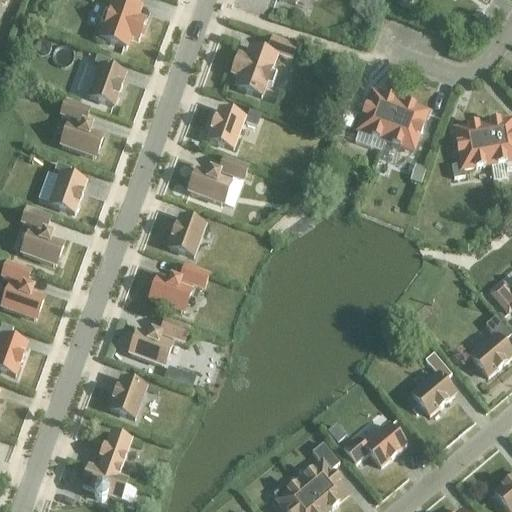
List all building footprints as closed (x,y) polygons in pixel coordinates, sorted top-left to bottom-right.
[(105,29),(101,42),(126,51),(130,40),(138,43),(144,25),(136,22),(140,11),(115,2),(110,15),(109,15),(105,14),(100,26),(105,28),(105,29)] [(246,63),(238,60),(232,77),(240,80),(236,92),(261,101),(266,87),(267,88),(267,87),(272,89),(276,76),(271,74),(277,57),(292,62),(296,51),(272,42),(268,54),(269,54),(268,58),(250,51),(246,63)] [(125,79),(107,73),(111,64),(96,58),(92,70),(99,73),(88,101),(113,110),(117,99),(118,99),(121,90),(125,79)] [(381,156),(386,144),(399,106),(393,104),(394,103),(385,100),(385,101),(372,96),(366,111),(365,110),(362,119),(363,119),(354,146),(381,156)] [(71,122),(61,149),(95,162),(102,140),(90,136),(91,132),(82,129),(84,126),(89,113),(65,105),(61,118),(71,122)] [(399,106),(386,144),(392,146),(391,147),(400,150),(400,149),(413,154),(418,139),(419,140),(422,131),(421,131),(427,116),(414,111),(414,110),(406,107),(405,108),(399,106)] [(249,112),(245,125),(256,129),(261,116),(249,112)] [(212,133),(208,144),(233,153),(244,122),(219,113),(215,124),(211,133),(212,133)] [(350,128),(354,117),(345,113),(340,124),(350,128)] [(484,128),(491,168),(497,166),(497,168),(506,166),(507,173),(511,171),(511,123),(499,125),(499,124),(490,126),(490,127),(484,128)] [(484,169),(491,168),(484,128),(477,129),(477,128),(468,130),(468,131),(455,133),(457,149),(456,149),(458,158),(459,157),(461,167),(451,169),(454,182),(465,180),(463,172),(475,170),(475,171),(484,170),(484,169)] [(196,174),(189,196),(222,208),(233,181),(243,184),(247,171),(224,162),(219,175),(220,176),(219,178),(210,175),(209,179),(196,174)] [(49,208),(74,218),(78,207),(82,198),(81,198),(85,187),(68,180),(71,171),(57,166),(52,178),(59,181),(49,208)] [(21,257),(55,270),(63,248),(51,244),(52,240),(43,237),(44,234),(45,234),(50,221),(26,213),(21,226),(32,230),(21,257)] [(172,241),(168,252),(193,261),(205,230),(180,221),(176,232),(175,232),(172,241)] [(12,284),(2,311),(36,324),(43,302),(31,298),(32,294),(24,291),(25,288),(30,275),(6,267),(2,280),(12,284)] [(149,304),(183,316),(193,288),(203,292),(208,279),(184,270),(180,283),(181,284),(180,286),(171,283),(170,287),(157,282),(149,304)] [(511,299),(503,288),(492,298),(508,317),(511,313),(511,299)] [(511,361),(511,359),(501,347),(510,340),(494,321),(485,328),(495,340),(470,361),(488,382),(496,374),(496,375),(504,368),(511,361)] [(130,358),(163,370),(173,343),(184,346),(188,333),(165,325),(160,337),(161,338),(160,341),(151,337),(150,341),(137,336),(130,358)] [(26,349),(9,342),(13,332),(1,328),(0,330),(0,374),(15,380),(19,369),(23,360),(22,360),(26,349)] [(167,368),(163,381),(175,385),(179,373),(167,368)] [(437,379),(412,400),(429,420),(438,413),(446,407),(445,406),(454,399),(437,379)] [(113,403),(109,414),(134,423),(146,392),(121,383),(117,394),(116,394),(113,403)] [(369,457),(380,472),(389,464),(397,458),(406,451),(389,430),(364,450),(358,442),(343,454),(355,469),(369,457)] [(117,482),(130,445),(111,438),(106,453),(104,452),(100,461),(103,462),(98,475),(117,482)] [(300,486),(321,511),(332,511),(338,507),(337,506),(348,498),(338,486),(339,485),(333,478),(332,479),(329,475),(339,467),(322,447),(312,456),(321,468),(312,476),(311,475),(304,480),(305,481),(300,486)] [(98,475),(88,471),(82,490),(95,495),(94,497),(96,502),(101,504),(106,502),(107,499),(120,504),(127,485),(117,482),(98,475)] [(503,490),(494,498),(505,511),(511,511),(511,482),(510,484),(503,490)] [(321,511),(300,486),(295,490),(294,489),(288,494),(284,489),(273,498),(278,504),(283,511),(321,511)]
